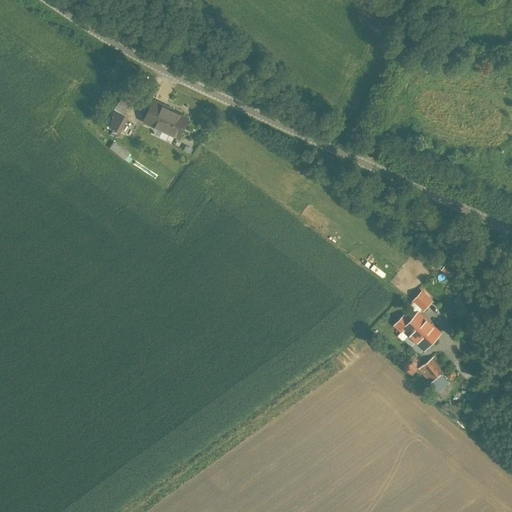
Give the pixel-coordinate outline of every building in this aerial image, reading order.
[(162,115),(165,108),(167,106),(154,99),(150,110),(162,115)] [(162,115),(150,110),(145,121),(179,137),(187,119),(165,108),(162,115)] [(117,123),(112,133),(119,136),(126,122),(117,117),(114,122),(117,123)] [(445,264),(441,270),(449,276),(454,270),(445,264)] [(421,292),(413,301),(422,309),(423,310),(431,301),(421,292)] [(406,317),(410,320),(417,312),(418,313),(422,309),(413,301),(408,307),(412,310),(406,317)] [(439,332),(418,313),(417,312),(410,320),(402,329),(403,329),(408,334),(415,341),(419,344),(424,349),(439,332)] [(402,329),(410,320),(406,317),(404,315),(395,325),(401,331),(403,329),(402,329)] [(415,341),(408,334),(403,339),(411,346),(415,341)] [(419,344),(415,341),(411,346),(414,349),(419,344)] [(434,356),(419,368),(430,382),(445,370),(434,356)]
